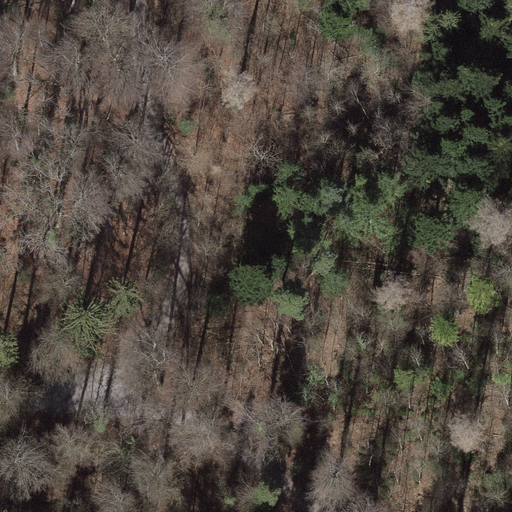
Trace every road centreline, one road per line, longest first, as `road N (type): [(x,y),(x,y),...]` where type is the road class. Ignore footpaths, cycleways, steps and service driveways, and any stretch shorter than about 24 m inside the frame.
road 1 (track): [(143,0),(141,74),(178,211),(182,267),(167,309),(107,400)]
road 2 (track): [(0,393),(38,402),(107,400),(173,417),(216,434),(314,511)]
